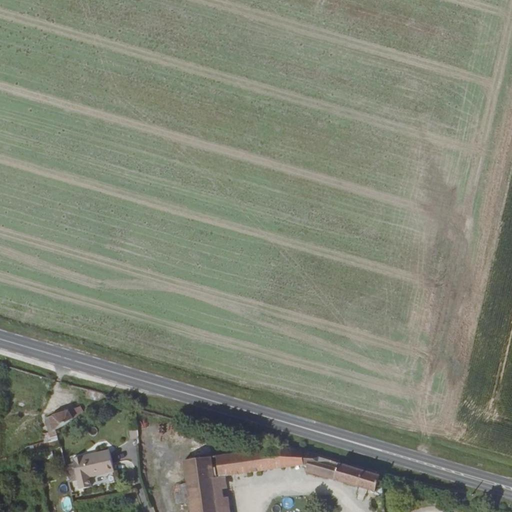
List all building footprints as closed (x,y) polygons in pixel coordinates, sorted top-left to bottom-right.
[(66,410),(72,419),(84,411),(81,405),(66,410)] [(51,431),(72,419),(66,410),(48,416),(51,431)] [(50,448),(58,446),(56,437),(47,440),(50,448)] [(214,458),(217,479),(223,478),(294,467),(295,474),(307,472),(306,465),(312,465),(314,477),(335,474),(333,481),(374,493),(379,476),(282,448),(275,449),(214,458)] [(113,473),(109,451),(84,456),(83,455),(71,457),(74,476),(76,476),(79,488),(92,486),(90,477),(113,473)] [(189,511),(217,511),(210,458),(183,462),(189,511)] [(227,511),(223,478),(217,479),(214,458),(210,458),(217,511),(227,511)] [(69,496),(62,498),(64,509),(71,508),(69,496)]
